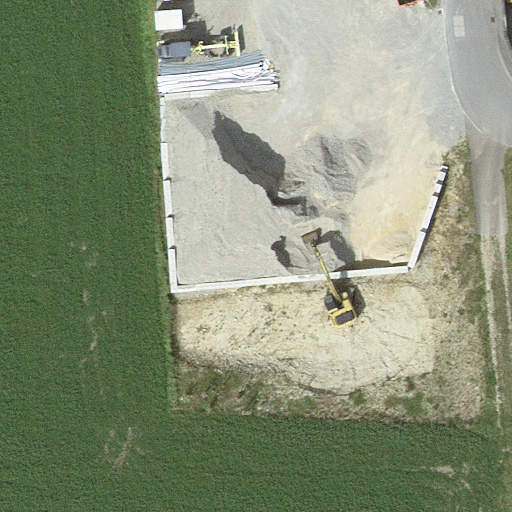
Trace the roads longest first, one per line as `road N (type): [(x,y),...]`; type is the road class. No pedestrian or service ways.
road 1 (track): [(490,100),(487,183),(511,450)]
road 2 (residential): [(511,120),(480,81),(471,0)]
